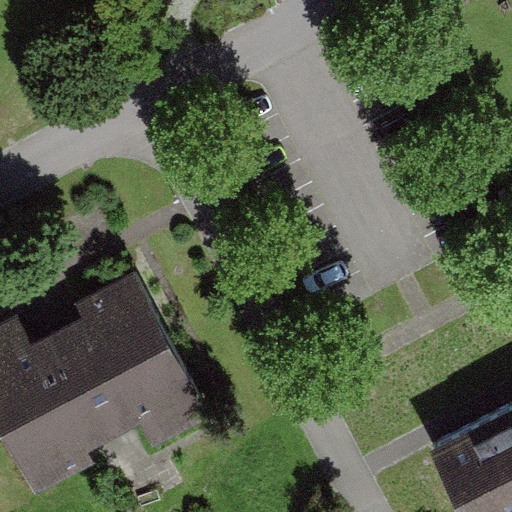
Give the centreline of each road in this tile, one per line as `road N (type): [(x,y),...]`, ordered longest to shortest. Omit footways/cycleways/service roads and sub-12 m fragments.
road 1 (residential): [(151,102),(367,511)]
road 2 (residential): [(322,0),(278,38),(151,102)]
road 3 (residential): [(151,102),(0,181)]
